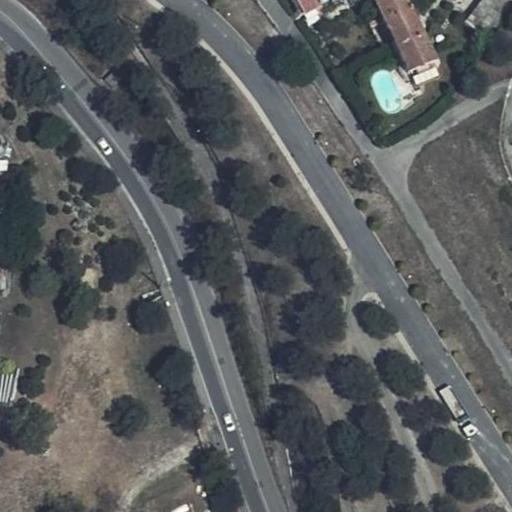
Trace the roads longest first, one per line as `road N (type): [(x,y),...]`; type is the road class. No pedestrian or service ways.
road 1 (residential): [(179,0),(252,71),(286,119),(511,477)]
road 2 (tertiary): [(272,511),(173,238),(93,107),(0,10)]
road 3 (unknown): [(436,511),(353,326),(355,303),(380,268)]
